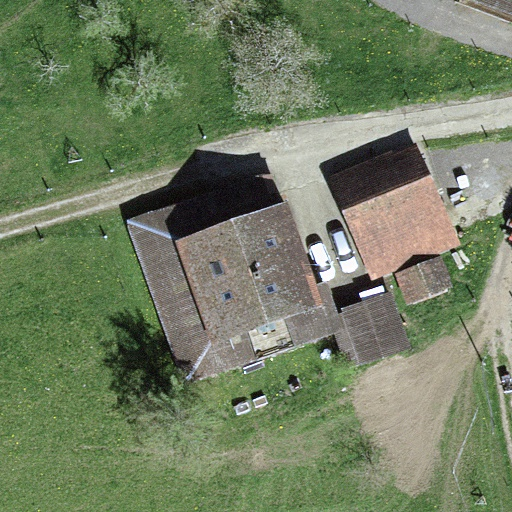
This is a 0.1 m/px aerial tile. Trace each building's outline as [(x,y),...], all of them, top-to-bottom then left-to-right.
[(511,0),(470,0),(511,14),(511,0)] [(413,157),(333,192),(367,270),(447,236),(413,157)] [(257,183),(155,224),(174,275),(203,263),(229,326),(302,298),(280,241),(298,234),(288,209),(270,215),(257,183)] [(195,384),(330,332),(315,293),(302,298),(229,326),(203,263),(174,275),(155,224),(134,231),(195,384)] [(432,252),(400,265),(408,286),(440,273),(432,252)] [(345,365),(402,345),(383,296),(327,316),(345,365)]
